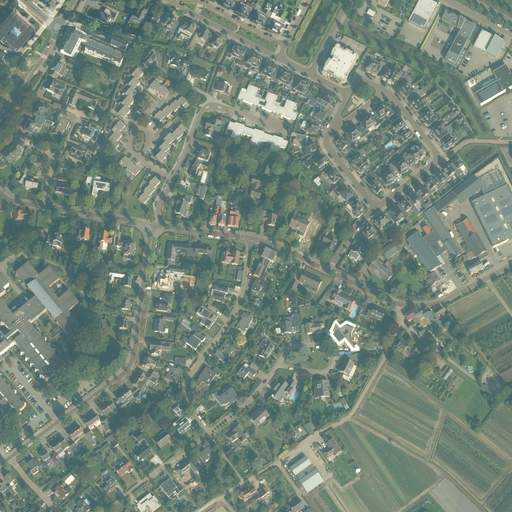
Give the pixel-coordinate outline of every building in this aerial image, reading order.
[(243,0),(237,0),(237,2),(240,3),(237,9),(239,10),(239,11),(241,13),(246,4),(243,2),(243,0)] [(420,1),(409,23),(425,31),(436,9),(436,8),(436,7),(430,4),(430,5),(428,4),(428,3),(423,0),(421,0),(421,1),(420,1)] [(246,4),(241,13),(244,14),(244,13),(247,15),(250,9),(253,10),(256,4),(252,1),(250,3),(247,2),(246,4)] [(132,14),(129,20),(132,22),(134,17),(137,19),(139,14),(144,17),(146,14),(145,13),(148,7),(146,6),(147,5),(144,4),(144,5),(140,3),(135,15),(132,14)] [(259,10),(261,6),(256,4),(253,10),(255,12),(252,17),(255,19),(255,20),(257,21),(262,11),(259,10)] [(99,10),(96,17),(100,18),(99,20),(103,22),(104,20),(107,21),(109,15),(114,17),(116,12),(105,7),(103,12),(99,10)] [(14,8),(11,11),(11,12),(11,13),(9,12),(0,22),(0,35),(1,36),(0,37),(3,40),(5,38),(16,48),(20,43),(21,43),(35,27),(26,20),(27,19),(16,10),(14,8)] [(272,12),(267,9),(266,13),(262,11),(257,21),(260,22),(263,23),(266,17),(269,19),(272,12)] [(148,15),(142,28),(147,30),(150,24),(155,27),(162,13),(155,10),(153,14),(153,13),(151,16),(152,16),(151,17),(148,15)] [(373,18),(375,13),(369,10),(366,14),(373,18)] [(275,14),(276,13),(273,11),(272,12),(269,19),(271,20),(268,26),(271,27),(271,28),(273,29),(278,20),(280,17),(275,14)] [(446,12),(442,21),(451,26),(461,31),(458,38),(449,54),(445,61),(459,69),(467,53),(463,51),(467,43),(475,28),(466,22),(465,23),(460,21),(461,20),(456,17),(446,12)] [(167,18),(163,25),(167,27),(166,28),(165,30),(173,34),(177,26),(174,24),(176,20),(171,18),(170,20),(167,18)] [(284,23),(278,20),(273,29),(276,31),(276,30),(279,32),(281,29),(282,27),(287,29),(290,22),(285,20),(284,23)] [(181,25),(174,39),(178,41),(181,35),(184,37),(190,40),(192,36),(197,27),(195,26),(195,25),(192,24),(191,24),(189,23),(187,26),(186,25),(185,27),(181,25)] [(65,44),(60,53),(71,58),(71,57),(73,58),(81,43),(87,46),(84,53),(97,58),(119,68),(119,67),(121,63),(124,58),(124,56),(125,55),(121,54),(122,52),(124,53),(125,53),(126,50),(127,47),(128,46),(127,46),(123,45),(123,44),(120,43),(119,43),(114,41),(113,40),(113,41),(110,47),(88,38),(87,40),(86,39),(84,38),(85,35),(82,34),(84,31),(76,27),(71,37),(70,37),(69,37),(65,45),(65,44)] [(190,47),(188,50),(191,52),(193,48),(196,43),(199,44),(203,46),(205,43),(210,34),(209,34),(209,32),(207,31),(206,32),(203,31),(202,34),(201,36),(199,35),(196,34),(190,47)] [(487,55),(495,59),(504,43),(496,38),(495,39),(482,32),(474,48),(487,55)] [(222,41),(216,37),(214,41),(212,39),(207,47),(212,50),(214,47),(218,49),(220,45),(221,46),(222,43),(222,42),(222,41)] [(344,37),(342,42),(364,52),(366,48),(344,37)] [(232,57),(235,59),(241,49),(238,48),(237,48),(235,47),(233,50),(231,53),(229,52),(226,58),(230,60),(232,57)] [(345,79),(344,79),(345,78),(346,79),(351,71),(351,72),(357,60),(357,59),(357,58),(357,57),(356,57),(355,57),(355,56),(354,56),(354,57),(353,57),(352,58),(352,57),(353,56),(351,55),(341,49),(340,51),(339,51),(340,51),(340,50),(340,49),(339,49),(339,48),(338,47),(337,47),(336,47),(336,48),(335,48),(333,51),(331,55),(331,56),(330,58),(330,59),(329,62),(328,61),(327,64),(326,64),(324,68),(323,71),(323,72),(323,73),(323,74),(324,74),(324,75),(325,75),(326,75),(327,74),(328,73),(328,74),(327,76),(336,80),(335,80),(339,82),(342,84),(343,84),(344,84),(344,83),(345,83),(345,82),(346,82),(346,81),(346,80),(345,80),(345,79)] [(156,59),(153,55),(155,52),(150,48),(145,53),(148,56),(141,64),(147,69),(156,59)] [(243,51),(243,50),(241,49),(235,59),(239,60),(236,65),(241,67),(242,66),(245,59),(243,58),(244,56),(245,53),(243,51)] [(370,73),(371,73),(376,64),(377,62),(374,60),(375,58),(366,53),(361,62),(368,66),(366,70),(368,71),(367,72),(370,74),(370,73)] [(253,56),(251,55),(248,61),(245,59),(242,66),(247,69),(249,65),(251,67),(256,58),(255,58),(256,57),(253,56)] [(175,66),(182,69),(184,64),(189,66),(192,58),(188,57),(186,61),(173,57),(170,66),(174,67),(175,66)] [(71,58),(68,65),(75,68),(78,61),(71,58)] [(88,58),(85,63),(93,66),(95,61),(88,58)] [(256,58),(251,67),(254,69),(253,72),(258,75),(258,74),(259,71),(261,69),(261,68),(263,65),(260,64),(261,61),(259,60),(260,59),(257,58),(257,59),(256,58)] [(62,61),(58,59),(57,59),(55,64),(55,63),(51,71),(51,72),(49,76),(53,78),(56,80),(65,63),(62,61)] [(379,71),(382,72),(384,67),(386,65),(381,62),(379,66),(376,64),(371,73),(372,74),(371,74),(374,76),(374,75),(376,76),(379,71)] [(271,66),(272,65),(268,63),(267,64),(264,70),(261,68),(261,69),(259,71),(258,74),(261,76),(261,74),(267,77),(272,67),(271,66)] [(134,73),(131,77),(137,82),(140,78),(143,75),(133,66),(131,68),(136,71),(134,73)] [(208,73),(204,72),(204,71),(199,69),(199,68),(193,66),(191,71),(194,72),(192,78),(196,79),(196,78),(206,81),(208,73)] [(276,69),(277,68),(273,66),(273,67),(272,67),(267,77),(271,80),(271,81),(275,83),(277,78),(274,76),(277,69),(276,69)] [(504,93),(511,88),(511,76),(506,66),(493,74),(498,82),(475,96),(481,106),(504,93)] [(386,81),(387,81),(391,73),(392,73),(392,72),(384,67),(382,72),(381,75),(383,76),(382,79),(383,79),(383,80),(385,82),(386,81)] [(398,76),(396,75),(392,73),(391,73),(387,81),(387,82),(388,82),(387,83),(390,85),(391,84),(393,85),(395,82),(396,81),(398,82),(404,74),(400,72),(398,76)] [(285,74),(282,73),(279,79),(277,78),(275,83),(279,85),(280,83),(283,85),(288,75),(285,74)] [(130,75),(128,77),(133,81),(131,83),(128,86),(134,91),(137,87),(140,84),(137,82),(131,77),(130,75)] [(290,77),(291,76),(288,75),(283,85),(286,86),(285,88),(290,91),(292,86),(290,84),(293,79),(290,77)] [(400,92),(402,95),(412,87),(409,84),(411,82),(405,75),(400,81),(404,85),(399,89),(400,92)] [(227,95),(228,90),(229,88),(223,85),(224,83),(217,80),(216,84),(218,85),(216,91),(227,95)] [(53,94),(53,93),(60,96),(62,93),(64,89),(57,86),(58,85),(50,81),(45,90),(53,94)] [(157,93),(158,92),(162,87),(161,87),(154,81),(150,87),(157,93)] [(301,81),(300,82),(299,81),(296,86),(293,85),(292,86),(290,91),(289,92),(294,94),(296,92),(299,93),(304,83),(303,83),(303,82),(301,81)] [(240,92),(238,98),(243,100),(243,101),(247,103),(253,88),(254,85),(255,84),(250,82),(246,94),(240,92)] [(307,85),(307,84),(305,83),(305,84),(304,83),(299,93),(301,94),(300,96),(303,98),(309,86),(307,85)] [(126,85),(125,86),(129,90),(128,92),(125,95),(130,100),(133,97),(136,93),(134,91),(128,86),(126,85)] [(253,88),(247,103),(252,105),(252,104),(257,106),(260,99),(261,97),(256,95),(258,90),(256,89),(257,86),(254,85),(253,88)] [(411,95),(413,97),(419,92),(414,85),(412,87),(402,95),(403,97),(404,96),(406,99),(411,95)] [(162,87),(158,92),(164,98),(169,92),(162,86),(161,87),(162,87)] [(413,108),(421,102),(419,99),(425,94),(422,90),(419,92),(413,97),(410,99),(412,102),(410,104),(411,105),(410,106),(412,108),(413,108)] [(78,99),(80,100),(81,100),(83,95),(73,91),(70,100),(68,104),(74,107),(78,99)] [(317,99),(315,103),(326,109),(328,105),(330,106),(331,104),(332,104),(333,103),(334,100),(335,99),(334,99),(334,98),(331,96),(330,97),(325,95),(323,93),(321,96),(319,100),(317,99)] [(122,105),(127,110),(130,106),(133,103),(130,100),(125,95),(123,94),(122,96),(126,100),(125,101),(122,105)] [(265,101),(260,99),(257,106),(262,108),(261,109),(266,111),(272,95),(268,94),(265,101)] [(83,95),(81,100),(89,104),(88,108),(93,110),(97,100),(93,98),(83,95)] [(276,113),(279,107),(274,105),(277,97),(272,95),(266,111),(271,112),(276,113)] [(177,102),(181,106),(182,108),(189,101),(183,96),(177,102)] [(306,99),(304,103),(309,105),(309,106),(315,109),(314,112),(314,113),(314,114),(314,116),(313,118),(322,122),(323,121),(325,118),(324,117),(326,114),(323,113),(325,109),(311,102),(306,99)] [(424,112),(424,111),(431,106),(425,99),(421,102),(413,108),(414,109),(413,109),(415,112),(416,111),(417,113),(422,109),(424,112)] [(280,116),(285,118),(291,103),(292,102),(287,100),(286,101),(283,109),(279,107),(276,113),(281,115),(280,116)] [(177,102),(175,101),(169,108),(173,112),(174,113),(181,106),(177,102)] [(121,111),(118,114),(124,119),(127,116),(130,112),(127,110),(122,105),(120,103),(118,105),(123,109),(121,111)] [(291,103),(285,118),(290,120),(290,119),(295,121),(298,114),(293,112),(296,105),(291,103)] [(53,123),(44,120),(45,117),(42,116),(45,109),(38,106),(37,107),(36,107),(35,109),(36,110),(35,113),(35,114),(34,114),(34,116),(36,117),(35,120),(43,124),(42,124),(51,127),(53,123)] [(166,118),(173,112),(169,108),(168,106),(161,113),(165,117),(166,118)] [(379,110),(384,117),(385,118),(388,115),(390,117),(394,114),(388,107),(386,109),(385,108),(384,107),(383,106),(382,107),(381,106),(379,108),(380,109),(378,110),(379,110)] [(424,122),(433,115),(431,113),(434,110),(431,106),(424,111),(426,114),(421,118),(422,119),(421,120),(423,122),(424,122)] [(382,119),(384,117),(379,110),(378,111),(377,110),(375,112),(376,113),(374,114),(375,115),(376,116),(377,118),(375,119),(379,125),(383,122),(382,119)] [(159,123),(165,117),(161,113),(160,111),(153,118),(159,123)] [(60,121),(55,131),(56,132),(55,134),(59,136),(60,134),(62,135),(65,129),(66,129),(69,123),(67,121),(68,118),(60,114),(57,120),(60,121)] [(433,123),(435,125),(442,120),(438,116),(436,118),(433,115),(424,122),(425,123),(424,124),(426,126),(427,126),(428,127),(433,123)] [(366,118),(364,120),(371,128),(373,126),(375,128),(379,125),(375,119),(373,121),(372,121),(372,120),(371,120),(369,117),(367,119),(366,118)] [(117,124),(113,128),(115,130),(116,131),(119,133),(125,126),(120,121),(116,118),(114,119),(117,121),(116,122),(117,124)] [(315,136),(317,133),(318,131),(317,131),(318,128),(316,126),(317,123),(307,118),(305,123),(307,124),(304,129),(304,130),(304,131),(305,131),(305,132),(311,135),(312,134),(315,136)] [(40,130),(42,124),(43,124),(35,120),(33,124),(29,122),(28,124),(29,124),(28,125),(27,125),(26,128),(25,128),(24,131),(25,131),(25,132),(32,135),(35,128),(40,130)] [(368,131),(371,128),(364,120),(361,122),(362,122),(360,124),(363,128),(364,129),(361,131),(365,136),(370,133),(368,131)] [(433,135),(435,137),(445,129),(443,126),(445,125),(442,120),(435,125),(437,128),(432,132),(434,134),(433,135)] [(217,133),(219,128),(220,123),(213,121),(212,124),(208,122),(206,127),(208,127),(205,136),(209,137),(212,138),(214,132),(217,133)] [(229,140),(234,141),(240,125),(235,124),(235,125),(230,123),(227,130),(232,131),(229,140)] [(389,132),(394,139),(401,134),(399,131),(404,127),(403,126),(404,126),(402,123),(401,124),(400,123),(389,132)] [(90,130),(85,128),(85,129),(82,136),(91,140),(90,141),(95,143),(101,128),(91,124),(90,128),(91,128),(90,130)] [(240,125),(234,141),(239,143),(242,135),(247,136),(249,130),(249,129),(244,128),(244,127),(240,125)] [(444,137),(446,140),(453,134),(447,127),(445,129),(435,137),(437,140),(437,139),(439,141),(444,137)] [(114,133),(110,138),(112,139),(113,140),(116,142),(122,136),(119,133),(116,131),(115,130),(113,128),(111,131),(113,132),(114,133)] [(352,129),(350,131),(356,140),(359,137),(361,140),(365,136),(361,131),(359,133),(358,132),(355,128),(353,130),(352,129)] [(171,136),(171,137),(175,140),(175,141),(177,142),(180,139),(180,138),(183,135),(182,133),(178,130),(175,133),(171,136)] [(249,146),(254,148),(259,132),(254,130),(254,131),(249,130),(247,136),(252,138),(249,146)] [(352,148),(356,145),(354,142),(356,140),(350,131),(347,133),(348,134),(346,135),(349,140),(347,142),(352,148)] [(261,141),(266,143),(268,136),(263,134),(264,133),(259,132),(254,148),(258,149),(261,141)] [(403,136),(401,134),(394,139),(400,147),(405,144),(404,143),(412,137),(411,136),(411,135),(410,133),(409,133),(408,132),(403,136)] [(456,139),(453,134),(446,140),(448,142),(447,143),(443,146),(444,147),(443,148),(445,150),(446,150),(447,151),(452,147),(452,148),(455,146),(454,145),(452,142),(456,139)] [(165,139),(163,142),(165,143),(169,147),(171,144),(172,143),(175,140),(171,137),(171,136),(170,135),(169,135),(165,139)] [(294,141),(293,145),(298,147),(299,145),(302,146),(303,149),(302,149),(303,152),(304,152),(305,156),(306,156),(310,155),(310,153),(315,151),(315,150),(316,150),(315,147),(314,147),(313,144),(310,145),(310,144),(307,145),(307,144),(306,144),(308,137),(296,135),(296,138),(295,141),(294,141)] [(268,136),(266,143),(271,145),(268,153),(273,154),(278,138),(274,137),(273,138),(269,136),(268,136)] [(111,143),(107,147),(113,152),(119,145),(116,142),(113,140),(112,139),(110,138),(108,140),(110,142),(111,143)] [(286,149),(288,143),(283,141),(283,140),(278,138),(273,154),(278,156),(280,148),(286,149)] [(14,161),(18,158),(20,156),(14,149),(18,145),(19,146),(21,141),(16,139),(14,145),(12,146),(13,147),(2,155),(8,163),(12,160),(14,161)] [(353,149),(352,148),(347,142),(344,144),(343,142),(341,139),(339,140),(336,142),(337,143),(336,143),(340,148),(339,148),(341,151),(342,150),(342,151),(345,149),(348,153),(353,149)] [(375,140),(371,143),(377,151),(381,148),(375,140)] [(160,149),(159,150),(161,152),(164,155),(165,154),(167,152),(169,150),(170,148),(170,147),(169,147),(165,143),(163,145),(160,149)] [(421,149),(417,144),(414,147),(416,149),(412,152),(413,153),(413,154),(415,156),(419,161),(420,160),(421,161),(423,159),(424,158),(422,155),(425,153),(421,149)] [(73,146),(70,153),(71,153),(70,156),(70,157),(73,158),(74,158),(75,155),(80,158),(84,151),(73,146)] [(194,179),(197,171),(198,168),(199,168),(200,166),(209,169),(212,161),(209,160),(210,154),(207,153),(208,151),(204,150),(199,148),(197,152),(201,153),(200,156),(200,155),(198,160),(197,159),(196,163),(195,162),(194,166),(193,166),(192,169),(195,170),(192,179),(194,179)] [(391,149),(386,153),(390,157),(395,153),(391,149)] [(356,168),(357,168),(357,169),(365,162),(362,158),(365,155),(364,154),(361,150),(352,157),(355,160),(354,160),(355,161),(352,163),(354,165),(353,166),(355,168),(356,168)] [(152,156),(150,158),(155,162),(156,161),(160,164),(163,161),(164,160),(167,157),(165,156),(164,155),(161,152),(158,155),(155,159),(152,156)] [(418,162),(419,161),(415,156),(413,154),(413,153),(410,155),(408,152),(403,155),(404,156),(408,161),(410,159),(414,165),(415,164),(416,164),(418,163),(418,162)] [(406,163),(408,161),(404,156),(400,160),(401,162),(399,164),(406,173),(408,171),(410,169),(406,163)] [(133,164),(125,157),(120,162),(127,168),(126,169),(127,170),(133,164)] [(317,160),(314,157),(303,165),(307,169),(312,165),(313,167),(315,165),(319,170),(320,172),(325,168),(324,167),(324,166),(327,164),(326,162),(324,159),(323,159),(322,157),(317,161),(317,160)] [(453,166),(450,168),(454,174),(457,177),(462,173),(462,172),(465,169),(466,170),(457,159),(456,159),(453,161),(454,162),(451,163),(453,166)] [(266,161),(264,167),(260,166),(258,174),(267,177),(272,163),(266,161)] [(368,175),(371,173),(376,169),(371,163),(368,167),(365,162),(357,169),(357,168),(356,169),(358,171),(358,172),(360,174),(361,174),(363,172),(366,176),(368,175)] [(398,163),(395,165),(393,163),(389,166),(390,168),(394,173),(396,171),(400,176),(403,174),(403,175),(406,173),(399,164),(398,163)] [(134,165),(133,164),(127,170),(135,177),(140,171),(133,165),(134,165)] [(451,177),(454,174),(450,168),(448,166),(447,165),(444,168),(445,168),(442,170),(445,173),(442,175),(446,181),(445,181),(447,183),(452,179),(451,177)] [(392,175),(394,173),(390,168),(383,173),(392,184),(394,182),(393,182),(396,180),(392,175)] [(328,178),(333,185),(340,180),(337,176),(337,177),(332,171),(328,174),(326,171),(321,175),(325,180),(328,178)] [(511,196),(507,186),(500,172),(480,182),(483,189),(480,190),(484,197),(471,203),(493,249),(508,241),(508,242),(509,241),(508,241),(511,239),(511,196)] [(377,180),(376,179),(371,173),(368,175),(373,182),(377,180)] [(389,186),(392,184),(383,173),(376,179),(377,180),(380,184),(382,182),(386,187),(389,185),(389,186)] [(432,182),(436,187),(438,190),(443,186),(442,184),(445,181),(446,181),(442,175),(439,173),(438,173),(436,174),(436,175),(434,177),(436,179),(432,182)] [(36,190),(38,182),(38,180),(38,178),(34,177),(33,179),(33,180),(26,179),(26,180),(25,179),(26,177),(22,175),(21,177),(18,182),(22,184),(25,186),(25,188),(26,188),(26,189),(29,190),(29,189),(36,190)] [(99,184),(100,179),(88,176),(86,184),(94,185),(91,199),(97,200),(98,191),(109,193),(110,186),(99,184)] [(452,192),(433,207),(438,213),(457,199),(457,200),(461,205),(483,188),(473,176),(452,192)] [(160,183),(155,177),(148,184),(149,185),(154,189),(160,183)] [(259,200),(261,195),(261,193),(257,192),(258,187),(262,188),(264,181),(252,178),(250,184),(251,185),(250,191),(253,192),(252,192),(250,197),(259,200)] [(436,187),(432,182),(430,180),(429,180),(426,182),(427,182),(425,184),(426,187),(427,188),(424,190),(428,195),(429,197),(435,192),(433,190),(436,187)] [(375,182),(370,186),(373,190),(372,190),(374,192),(375,192),(377,195),(379,194),(382,193),(381,192),(382,191),(375,182)] [(71,192),(72,187),(57,184),(56,192),(65,194),(65,195),(70,196),(71,193),(71,192)] [(155,190),(154,189),(149,185),(143,192),(144,193),(149,197),(155,190)] [(199,187),(196,196),(200,197),(199,199),(203,200),(207,188),(203,186),(203,188),(199,187)] [(350,193),(349,192),(349,193),(346,190),(346,189),(345,189),(343,191),(339,186),(332,192),(338,198),(340,196),(345,202),(345,203),(346,202),(352,197),(353,197),(352,196),(349,193),(350,193)] [(418,190),(416,191),(421,198),(418,200),(420,202),(421,204),(426,200),(424,198),(428,195),(424,190),(421,187),(420,187),(417,189),(418,190)] [(150,198),(149,197),(144,193),(138,200),(143,205),(150,198)] [(409,196),(406,198),(413,207),(411,208),(411,209),(417,217),(420,214),(414,207),(420,202),(418,200),(413,193),(412,194),(412,193),(409,195),(409,196)] [(183,217),(188,204),(190,204),(192,197),(186,195),(183,202),(178,200),(177,205),(175,213),(174,214),(175,214),(183,217)] [(215,211),(214,211),(213,216),(210,216),(209,225),(210,225),(210,226),(212,226),(215,226),(216,219),(217,219),(219,209),(220,209),(222,202),(223,198),(216,197),(215,208),(215,211)] [(400,208),(398,210),(402,215),(405,219),(408,216),(405,213),(411,209),(411,208),(404,200),(404,201),(403,200),(400,202),(401,203),(398,205),(400,208)] [(346,207),(349,212),(352,210),(356,215),(355,216),(354,217),(356,219),(362,214),(360,212),(358,214),(358,213),(363,209),(362,208),(363,208),(360,205),(360,206),(357,203),(355,205),(353,201),(349,204),(346,207)] [(225,227),(225,222),(225,219),(225,218),(225,215),(223,215),(223,211),(225,203),(222,202),(220,209),(219,209),(217,219),(219,219),(218,226),(225,227)] [(395,224),(400,221),(398,218),(402,215),(398,210),(397,209),(396,207),(390,212),(387,214),(395,224)] [(276,222),(277,218),(277,217),(268,216),(268,213),(265,213),(261,212),(260,221),(267,222),(267,226),(275,227),(275,222),(276,222)] [(14,214),(14,218),(15,221),(22,220),(22,219),(23,219),(23,218),(27,218),(26,214),(22,215),(22,213),(14,214)] [(393,224),(387,215),(384,217),(383,216),(379,218),(380,219),(374,223),(380,230),(386,225),(388,228),(393,224)] [(302,228),(305,221),(294,216),(293,218),(289,227),(300,232),(298,236),(305,239),(308,232),(304,230),(305,229),(302,228)] [(471,260),(486,252),(468,220),(456,226),(470,253),(468,254),(469,256),(471,260)] [(315,232),(311,230),(306,241),(310,243),(311,241),(313,243),(314,241),(317,242),(324,229),(317,226),(315,232)] [(428,226),(422,230),(427,237),(433,232),(428,226)] [(375,238),(380,235),(376,229),(373,231),(371,227),(362,234),(367,241),(373,236),(375,238)] [(75,237),(74,240),(76,242),(80,243),(80,241),(85,242),(85,241),(88,242),(89,237),(88,237),(89,232),(81,231),(81,233),(80,233),(79,237),(75,237)] [(46,237),(45,242),(45,243),(49,244),(48,246),(53,246),(52,250),(56,251),(56,248),(60,248),(60,244),(61,239),(60,239),(60,234),(58,234),(59,232),(55,232),(54,240),(50,239),(50,238),(46,237)] [(406,240),(401,244),(411,259),(416,255),(424,266),(421,268),(420,267),(418,268),(420,271),(422,270),(421,269),(424,267),(431,276),(425,280),(428,283),(430,287),(439,282),(434,274),(435,273),(433,271),(434,271),(444,264),(439,257),(447,251),(444,247),(437,237),(433,232),(427,237),(422,240),(417,233),(406,240)] [(99,238),(97,249),(102,249),(102,250),(106,251),(107,245),(111,245),(113,238),(108,238),(108,235),(100,234),(99,238)] [(331,252),(336,243),(325,237),(322,243),(328,246),(326,249),(329,250),(329,251),(330,251),(331,252)] [(450,239),(443,244),(454,260),(461,255),(450,239)] [(115,245),(115,247),(116,247),(119,248),(119,247),(125,248),(124,256),(127,257),(127,260),(132,261),(133,257),(135,245),(130,244),(130,243),(120,242),(120,241),(116,240),(115,245)] [(394,242),(391,245),(390,244),(381,252),(388,261),(397,254),(397,253),(401,251),(394,242)] [(361,254),(365,256),(370,249),(367,245),(365,248),(358,243),(353,252),(351,251),(348,256),(350,258),(349,258),(351,259),(351,258),(356,261),(359,257),(360,257),(361,254)] [(187,255),(188,252),(189,247),(176,245),(176,248),(168,247),(166,260),(171,261),(172,261),(172,256),(175,256),(175,253),(187,255)] [(210,258),(211,249),(204,248),(204,247),(196,246),(195,250),(189,249),(188,255),(187,260),(198,261),(199,255),(203,255),(202,257),(210,258)] [(259,279),(270,252),(264,249),(261,258),(264,259),(261,266),(258,265),(253,276),(259,279)] [(231,279),(238,280),(241,257),(232,256),(233,253),(223,251),(222,258),(227,259),(226,264),(234,265),(231,279)] [(273,263),(275,260),(277,255),(270,252),(259,279),(258,280),(262,284),(266,276),(264,276),(270,262),(273,263)] [(467,269),(470,276),(483,270),(478,260),(472,264),(473,266),(467,269)] [(386,283),(390,280),(391,277),(392,276),(389,274),(391,272),(387,268),(385,270),(384,270),(374,261),(372,264),(369,268),(386,283)] [(0,421),(10,413),(12,414),(13,416),(22,426),(27,422),(19,413),(24,408),(24,404),(21,404),(19,405),(18,404),(20,403),(19,402),(20,399),(16,398),(15,400),(13,398),(15,397),(14,396),(15,393),(11,393),(10,394),(8,392),(10,391),(10,387),(6,387),(5,388),(4,387),(5,385),(5,381),(2,381),(0,382),(0,379),(0,380),(0,379),(0,376),(0,375),(0,356),(11,348),(10,347),(14,343),(18,349),(19,350),(21,349),(22,351),(21,352),(20,355),(24,356),(26,355),(27,356),(25,358),(25,361),(29,361),(29,362),(30,361),(32,362),(30,363),(30,367),(33,367),(34,368),(35,366),(37,368),(35,369),(35,373),(38,373),(39,373),(40,372),(41,374),(40,375),(39,378),(43,379),(46,383),(52,378),(54,376),(53,375),(56,373),(57,374),(64,368),(64,367),(64,364),(61,363),(59,365),(58,363),(60,362),(59,361),(60,358),(56,357),(55,359),(53,357),(55,356),(54,355),(55,352),(51,352),(50,353),(48,351),(50,350),(50,346),(47,346),(45,347),(44,346),(45,344),(45,341),(42,340),(40,341),(39,340),(40,339),(40,338),(40,335),(37,334),(35,336),(34,334),(36,333),(30,326),(47,311),(51,317),(54,321),(55,320),(60,326),(60,327),(67,335),(76,327),(79,325),(77,323),(68,312),(79,304),(75,299),(74,300),(70,294),(69,292),(58,300),(56,298),(56,299),(49,292),(50,291),(49,289),(59,280),(57,278),(57,279),(52,273),(53,273),(49,268),(39,277),(28,264),(26,265),(26,266),(21,271),(20,270),(16,274),(23,282),(24,282),(29,288),(27,289),(30,293),(31,292),(36,298),(13,317),(0,301),(0,297),(5,293),(3,291),(9,286),(1,276),(0,277),(2,278),(0,279),(0,319),(1,319),(2,321),(0,322),(1,322),(0,326),(4,326),(5,325),(7,326),(5,328),(6,328),(10,334),(4,339),(0,335),(0,395),(3,399),(2,400),(1,400),(0,399),(0,421)] [(185,274),(166,272),(165,276),(164,278),(162,278),(162,279),(160,278),(159,286),(161,287),(161,288),(162,288),(162,290),(167,290),(167,289),(169,289),(169,288),(172,288),(173,278),(181,279),(181,278),(184,278),(185,274)] [(303,274),(299,282),(317,291),(321,282),(303,274)] [(120,278),(119,287),(123,287),(124,288),(124,290),(129,291),(129,288),(131,288),(132,281),(130,280),(130,279),(126,278),(125,278),(123,278),(120,278)] [(293,294),(295,289),(290,286),(290,285),(289,285),(286,291),(293,294)] [(228,290),(223,288),(215,286),(214,291),(212,290),(211,295),(210,300),(211,300),(222,303),(223,299),(222,298),(223,297),(225,297),(225,294),(227,295),(228,290)] [(259,309),(263,295),(260,294),(259,294),(260,288),(258,287),(253,286),(251,292),(252,292),(251,296),(252,297),(250,303),(255,305),(254,307),(259,309)] [(337,290),(334,294),(331,301),(335,303),(342,306),(343,304),(346,306),(344,309),(349,311),(351,306),(353,301),(339,295),(341,292),(337,290)] [(158,303),(157,310),(167,312),(169,303),(169,300),(171,300),(172,295),(164,294),(163,299),(164,299),(163,302),(160,302),(160,303),(158,303)] [(326,294),(322,300),(326,302),(327,299),(329,300),(331,296),(326,294)] [(120,296),(119,300),(122,300),(121,311),(120,313),(121,313),(125,314),(125,311),(129,312),(130,304),(129,304),(129,301),(130,298),(125,297),(120,296)] [(202,306),(196,314),(200,316),(204,319),(200,324),(202,325),(205,327),(205,328),(206,328),(209,330),(214,323),(213,322),(215,320),(215,321),(218,318),(213,315),(205,309),(202,306)] [(371,316),(377,319),(381,321),(385,314),(380,312),(379,311),(379,310),(374,308),(373,310),(370,308),(368,313),(366,317),(370,318),(371,316)] [(434,313),(437,317),(439,320),(445,316),(443,314),(444,313),(441,308),(434,313)] [(411,311),(404,316),(407,323),(412,320),(412,321),(416,319),(413,315),(411,311)] [(420,311),(413,315),(416,319),(417,322),(421,320),(423,323),(426,321),(429,327),(431,326),(430,323),(429,321),(427,318),(427,317),(426,315),(423,316),(422,313),(420,311)] [(427,311),(422,313),(423,316),(426,315),(427,317),(427,318),(429,321),(430,323),(431,326),(432,327),(433,329),(439,333),(444,329),(437,319),(434,321),(433,318),(435,317),(432,312),(429,314),(427,311)] [(236,328),(240,331),(243,333),(246,329),(247,330),(249,327),(248,327),(253,319),(243,313),(241,317),(244,319),(241,322),(240,322),(236,328)] [(292,327),(299,327),(298,317),(299,317),(298,314),(293,315),(293,318),(280,319),(280,324),(281,335),(283,334),(283,335),(284,335),(284,334),(291,333),(290,327),(292,327)] [(445,317),(449,323),(453,320),(449,314),(445,317)] [(125,317),(120,316),(119,316),(118,322),(120,322),(119,329),(126,330),(127,326),(126,326),(127,323),(124,322),(124,320),(125,320),(125,317)] [(154,332),(159,333),(162,333),(164,322),(161,321),(156,320),(155,327),(156,327),(155,332),(154,332)] [(192,339),(188,345),(189,346),(191,347),(195,350),(199,344),(200,342),(202,343),(205,339),(201,336),(200,336),(203,332),(194,325),(191,330),(196,333),(192,339)] [(305,326),(306,330),(306,335),(314,334),(321,333),(320,328),(320,325),(313,326),(313,325),(305,326)] [(349,338),(354,329),(345,325),(337,331),(333,326),(329,334),(331,336),(330,337),(337,346),(343,341),(347,347),(351,344),(349,338)] [(421,326),(418,327),(419,330),(417,331),(420,337),(424,335),(427,341),(430,340),(427,333),(425,334),(423,330),(421,326)] [(457,330),(453,326),(448,330),(451,334),(457,330)] [(215,356),(219,359),(227,365),(230,360),(228,358),(232,352),(231,351),(235,345),(231,342),(227,339),(224,344),(226,345),(223,349),(221,347),(215,356)] [(271,342),(267,340),(266,339),(264,342),(267,344),(259,356),(261,357),(265,360),(273,348),(269,345),(271,342)] [(397,348),(396,350),(399,352),(400,350),(407,355),(408,354),(415,359),(420,353),(417,351),(413,348),(412,349),(408,347),(407,348),(401,343),(400,345),(399,345),(397,346),(398,347),(397,348)] [(151,345),(150,351),(152,351),(152,355),(157,356),(158,352),(160,352),(161,350),(166,350),(166,346),(151,345)] [(361,365),(367,364),(370,364),(369,354),(366,354),(360,355),(361,365)] [(243,358),(237,365),(240,367),(246,360),(243,358)] [(142,366),(142,367),(145,368),(144,368),(145,368),(149,369),(150,365),(155,366),(156,363),(145,359),(144,359),(145,359),(143,363),(142,366)] [(341,372),(348,376),(354,365),(345,361),(343,365),(344,365),(341,372)] [(438,367),(434,363),(428,372),(432,375),(438,367)] [(165,379),(171,382),(175,385),(178,381),(175,380),(179,374),(181,376),(184,372),(179,370),(177,368),(176,371),(172,368),(173,365),(170,364),(165,371),(169,373),(165,379)] [(237,374),(240,377),(243,380),(247,375),(252,379),(257,373),(253,370),(249,367),(246,364),(243,367),(237,374)] [(206,370),(201,378),(200,381),(204,383),(206,381),(207,382),(212,376),(217,379),(220,373),(211,367),(208,371),(206,370)] [(452,370),(443,379),(447,383),(455,374),(452,370)] [(145,379),(145,378),(140,374),(136,380),(144,385),(147,381),(154,384),(157,380),(155,379),(153,378),(149,375),(146,379),(145,379)] [(145,386),(144,385),(136,380),(132,385),(143,393),(147,387),(145,386)] [(278,401),(280,403),(284,397),(287,398),(289,396),(293,389),(296,385),(290,381),(287,386),(281,381),(270,396),(272,397),(272,398),(273,398),(278,401)] [(320,383),(315,384),(315,387),(315,391),(316,396),(320,396),(321,398),(329,397),(329,392),(329,391),(328,382),(323,383),(320,383)] [(231,399),(233,402),(238,398),(229,387),(224,390),(225,391),(218,397),(216,398),(220,403),(221,402),(225,406),(229,403),(228,402),(231,399)] [(135,392),(132,395),(128,390),(122,395),(129,403),(134,399),(139,404),(143,400),(139,397),(136,393),(135,392)] [(129,403),(122,395),(117,399),(121,404),(118,406),(122,412),(121,412),(124,416),(127,414),(123,407),(129,403)] [(118,406),(115,408),(111,403),(106,407),(112,415),(112,416),(117,412),(119,414),(121,412),(122,412),(118,406)] [(107,419),(112,416),(112,415),(106,407),(101,411),(105,417),(106,418),(103,420),(105,422),(106,424),(109,422),(107,419)] [(255,424),(257,427),(265,419),(264,418),(267,415),(265,412),(261,409),(259,411),(258,410),(249,418),(250,420),(250,421),(251,422),(252,422),(254,425),(255,424)] [(98,424),(97,422),(99,420),(95,415),(90,419),(94,425),(93,425),(95,427),(98,425),(98,424)] [(181,418),(172,426),(175,429),(174,429),(180,436),(183,433),(184,433),(184,432),(191,427),(188,424),(192,421),(187,415),(186,415),(185,415),(182,418),(181,418)] [(133,417),(130,419),(132,421),(130,423),(133,426),(140,420),(138,417),(135,419),(133,417)] [(88,429),(93,425),(94,425),(90,419),(84,424),(88,429)] [(109,427),(106,424),(105,422),(103,420),(100,422),(103,426),(102,427),(107,433),(110,430),(109,428),(109,427)] [(73,431),(77,437),(83,433),(82,431),(79,427),(73,431)] [(247,439),(238,428),(234,431),(235,432),(234,434),(233,433),(227,438),(228,438),(229,439),(229,440),(231,443),(237,438),(241,444),(247,439)] [(294,429),(289,432),(296,442),(301,438),(294,429)] [(74,444),(79,440),(77,437),(78,437),(77,437),(73,431),(68,435),(73,442),(70,444),(76,452),(79,450),(74,444)] [(86,438),(93,446),(95,444),(92,439),(89,436),(86,432),(83,434),(86,438)] [(171,440),(168,436),(165,432),(159,437),(160,437),(154,442),(160,448),(167,443),(171,440)] [(133,438),(138,444),(144,439),(139,433),(133,438)] [(114,439),(116,438),(113,434),(105,440),(108,444),(109,444),(114,439)] [(118,445),(114,439),(109,444),(113,449),(118,445)] [(63,440),(57,444),(64,452),(69,448),(73,454),(74,454),(75,456),(77,454),(75,452),(76,452),(70,444),(68,446),(63,440)] [(329,449),(322,454),(327,460),(333,455),(335,457),(341,452),(332,440),(326,445),(329,449)] [(58,456),(64,452),(57,444),(52,448),(55,453),(53,455),(60,465),(61,465),(62,467),(64,465),(63,463),(58,456)] [(196,459),(202,467),(205,465),(203,462),(208,458),(216,468),(221,464),(214,454),(215,453),(210,447),(209,447),(207,445),(204,447),(206,450),(198,456),(199,457),(196,459)] [(151,453),(148,449),(146,447),(145,446),(143,449),(142,447),(138,449),(136,451),(135,453),(134,454),(135,455),(135,456),(137,458),(138,459),(137,460),(138,461),(138,460),(140,462),(151,453)] [(48,467),(47,466),(50,463),(49,463),(52,461),(50,458),(45,452),(39,456),(44,463),(42,464),(45,469),(48,467)] [(60,465),(57,461),(54,457),(51,459),(57,467),(60,465)] [(305,457),(289,469),(307,494),(323,482),(305,457)] [(38,469),(42,467),(40,464),(37,460),(34,462),(33,461),(28,465),(32,471),(30,472),(33,476),(38,472),(36,470),(38,469)] [(133,470),(130,466),(126,461),(115,470),(121,476),(128,471),(129,473),(133,470)] [(194,476),(198,472),(189,461),(176,471),(182,479),(185,476),(184,475),(190,470),(194,476)] [(102,482),(97,485),(100,488),(101,490),(104,494),(110,490),(116,486),(114,483),(116,481),(110,473),(107,475),(104,477),(108,482),(104,485),(102,482)] [(15,486),(17,484),(10,475),(5,479),(9,485),(12,483),(15,486)] [(70,486),(77,480),(73,476),(66,482),(70,486)] [(48,489),(55,484),(50,478),(50,479),(51,481),(46,485),(48,489)] [(169,498),(175,492),(177,495),(184,491),(180,485),(177,488),(170,479),(160,487),(169,498)] [(0,482),(0,491),(2,490),(3,492),(6,490),(10,497),(12,496),(5,486),(1,481),(0,482)] [(63,500),(66,496),(68,494),(71,492),(71,491),(70,490),(69,489),(68,488),(67,488),(64,490),(62,488),(65,485),(63,483),(56,489),(53,493),(55,496),(57,494),(63,500)] [(5,486),(12,496),(12,495),(13,497),(16,495),(10,486),(7,488),(5,486)] [(252,488),(240,496),(242,500),(244,503),(243,504),(246,508),(253,503),(252,500),(258,496),(260,499),(265,496),(269,493),(265,488),(261,492),(257,495),(252,488)] [(98,493),(94,496),(100,503),(104,500),(98,493)] [(139,504),(137,506),(138,508),(140,511),(141,511),(145,510),(145,509),(143,507),(144,506),(147,504),(150,508),(150,509),(149,509),(150,509),(151,511),(152,511),(159,507),(156,503),(158,502),(154,497),(152,498),(149,495),(139,503),(139,504)] [(83,511),(85,511),(87,511),(90,509),(81,500),(76,506),(78,508),(73,511),(83,511)] [(292,511),(297,511),(301,510),(304,508),(299,500),(295,503),(296,503),(289,508),(292,511),(291,511),(292,511)]
